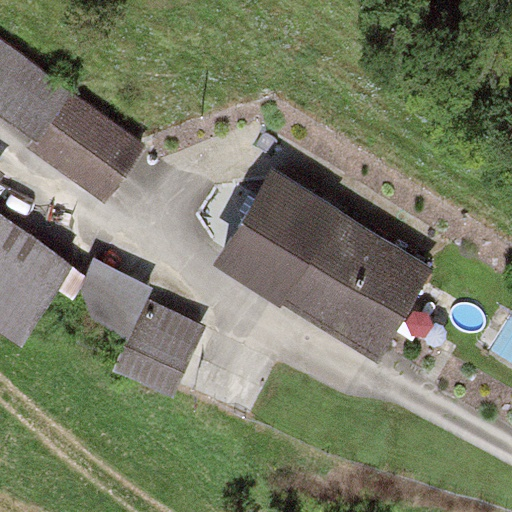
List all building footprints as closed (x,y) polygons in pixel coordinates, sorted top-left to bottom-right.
[(0,45),(0,110),(27,130),(58,88),(0,45)] [(128,139),(58,88),(27,130),(21,138),(91,189),(128,139)] [(263,161),(210,244),(361,341),(415,258),(263,161)] [(0,313),(7,319),(50,256),(0,221),(0,313)] [(135,296),(107,359),(161,383),(189,320),(135,296)]
